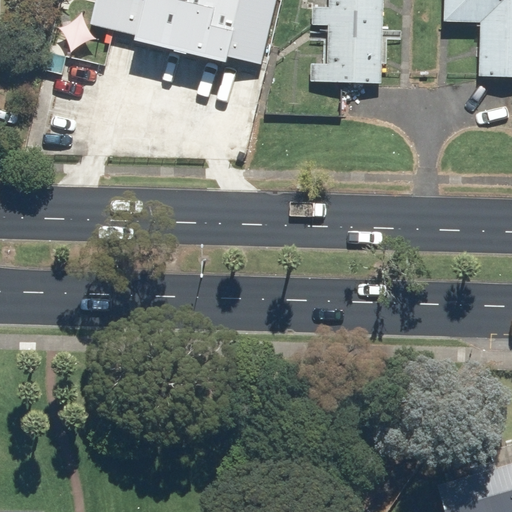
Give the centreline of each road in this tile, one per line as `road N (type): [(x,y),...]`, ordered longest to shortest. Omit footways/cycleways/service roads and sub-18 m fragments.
road 1 (primary): [(0,218),(511,232)]
road 2 (primary): [(511,304),(0,291)]
